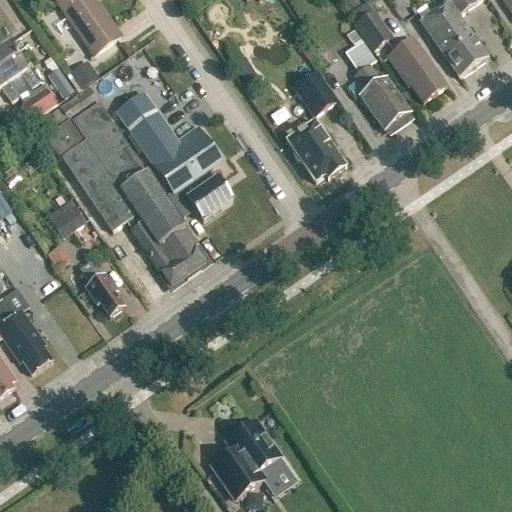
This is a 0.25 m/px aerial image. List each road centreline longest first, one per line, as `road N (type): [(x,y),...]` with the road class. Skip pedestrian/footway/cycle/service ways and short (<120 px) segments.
road 1 (tertiary): [(0,446),(315,231)]
road 2 (residential): [(315,231),(150,0)]
road 3 (tertiary): [(315,231),(511,94)]
